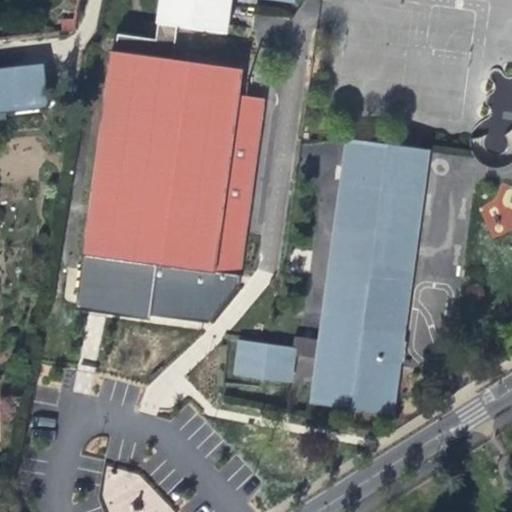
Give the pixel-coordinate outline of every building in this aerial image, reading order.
[(151,40),(112,35),(110,50),(170,59),(175,24),(223,31),(226,5),(226,0),(154,0),(152,21),(153,21),(151,40)] [(108,50),(88,203),(86,215),(81,253),(241,273),(265,97),(239,94),(242,68),(170,59),(110,50),(108,50)] [(0,109),(45,103),(41,65),(0,69),(0,109)] [(511,110),(498,102),(476,139),(505,157),(511,145),(511,110)] [(346,139),(340,181),(422,193),(428,150),(346,139)] [(241,273),(81,253),(73,309),(144,320),(146,311),(211,319),(241,273)]
